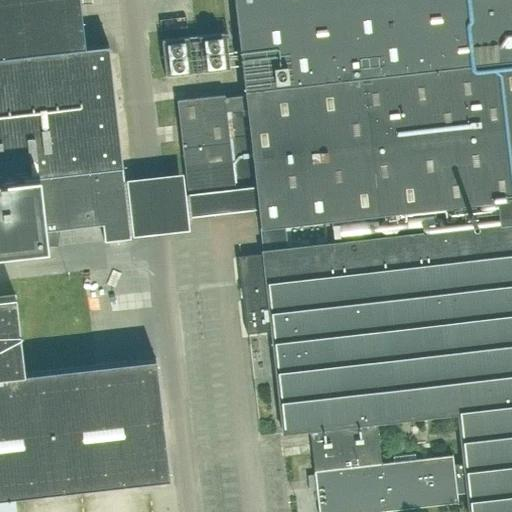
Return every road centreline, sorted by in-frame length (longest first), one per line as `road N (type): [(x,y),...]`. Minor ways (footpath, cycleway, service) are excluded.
road 1 (unknown): [(224,232),(259,511)]
road 2 (unknown): [(0,242),(157,224)]
